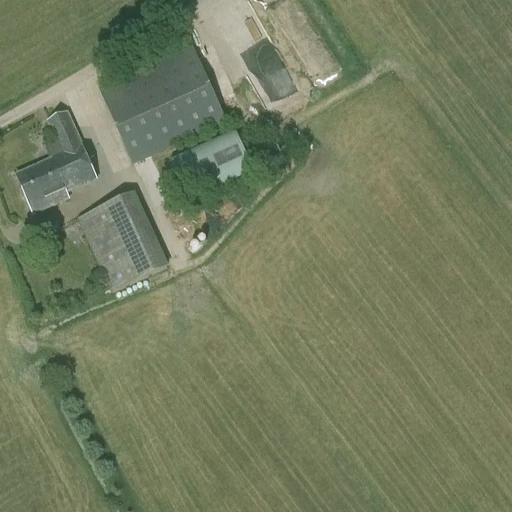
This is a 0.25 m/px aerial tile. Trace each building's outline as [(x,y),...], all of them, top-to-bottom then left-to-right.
[(223,27),(240,57),(268,41),(251,11),(223,27)] [(192,49),(98,91),(133,167),(227,124),(192,49)] [(50,162),(49,162),(16,177),(34,217),(67,202),(66,198),(96,183),(82,147),(81,148),(68,114),(46,123),(55,145),(44,149),(50,162)] [(134,196),(77,222),(111,297),(169,270),(134,196)] [(189,217),(184,208),(169,214),(174,224),(189,217)]
